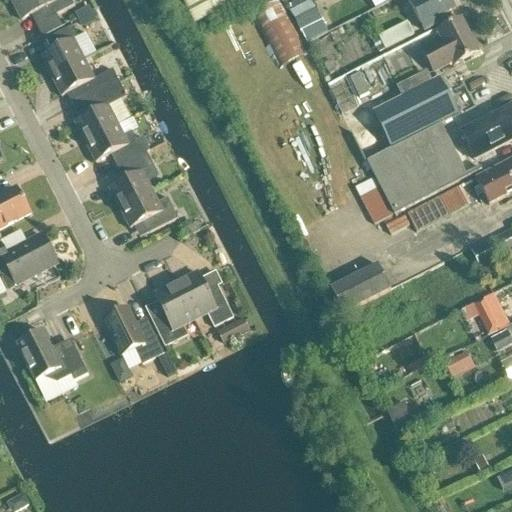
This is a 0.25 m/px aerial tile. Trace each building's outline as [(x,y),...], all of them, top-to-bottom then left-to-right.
[(45,26),(75,10),(70,0),(67,0),(58,5),(55,0),(12,0),(10,1),(22,24),(40,15),(45,26)] [(179,0),(195,32),(241,8),(236,0),(179,0)] [(455,13),(447,0),(416,0),(408,5),(424,35),(443,25),(440,21),(455,13)] [(279,72),(307,58),(280,5),(252,19),(279,72)] [(478,55),(461,23),(438,36),(443,45),(423,56),(434,76),(453,65),(454,68),(478,55)] [(405,26),(377,41),(384,54),(412,39),(405,26)] [(51,80),(84,63),(74,43),(78,41),(72,30),(46,43),(52,54),(41,60),(51,80)] [(83,106),(119,87),(113,74),(94,84),(84,63),(51,80),(62,101),(77,93),(83,106)] [(370,97),(360,78),(350,83),(360,102),(370,97)] [(86,147),(118,130),(109,111),(127,101),(119,87),(83,106),(90,118),(75,126),(86,147)] [(511,108),(460,135),(475,164),(511,144),(511,108)] [(393,152),(367,166),(394,219),(482,174),(480,171),(467,178),(440,128),(393,152)] [(118,172),(150,155),(143,142),(137,145),(132,136),(124,140),(118,130),(86,147),(96,167),(111,159),(118,172)] [(120,213),(153,196),(143,177),(154,171),(147,157),(150,155),(118,172),(124,185),(109,192),(120,213)] [(511,197),(511,164),(476,183),(489,209),(511,197)] [(354,193),(359,203),(378,193),(373,183),(354,193)] [(406,220),(411,229),(416,239),(470,210),(459,191),(406,220)] [(0,234),(31,218),(18,192),(0,201),(0,234)] [(378,193),(359,203),(373,230),(392,220),(378,193)] [(131,233),(141,228),(147,239),(178,223),(167,202),(158,207),(153,196),(120,213),(131,233)] [(393,239),(411,229),(406,220),(388,230),(393,239)] [(511,233),(470,255),(480,273),(511,256),(511,233)] [(0,268),(4,266),(16,289),(57,268),(42,240),(5,259),(0,249),(0,279),(2,279),(0,275),(0,268)] [(344,318),(391,294),(378,269),(331,293),(344,318)] [(234,323),(218,291),(207,296),(198,277),(176,288),(195,325),(208,318),(215,332),(234,323)] [(183,330),(195,325),(176,288),(155,299),(164,318),(152,324),(165,352),(188,340),(183,330)] [(501,333),(486,302),(473,308),(488,339),(501,333)] [(147,323),(135,328),(128,313),(103,325),(121,361),(135,354),(143,369),(164,358),(147,323)] [(217,336),(223,349),(249,336),(243,323),(217,336)] [(511,348),(511,342),(507,333),(491,342),(499,356),(511,348)] [(88,379),(73,348),(57,356),(52,354),(42,335),(17,348),(32,379),(58,387),(72,380),(75,385),(88,379)] [(475,372),(465,352),(443,364),(453,383),(475,372)] [(177,376),(171,366),(163,370),(168,381),(177,376)] [(475,465),(480,475),(487,472),(482,462),(475,465)] [(503,494),(511,489),(511,475),(497,483),(503,494)] [(24,511),(30,509),(24,499),(14,505),(18,511),(24,511)]
